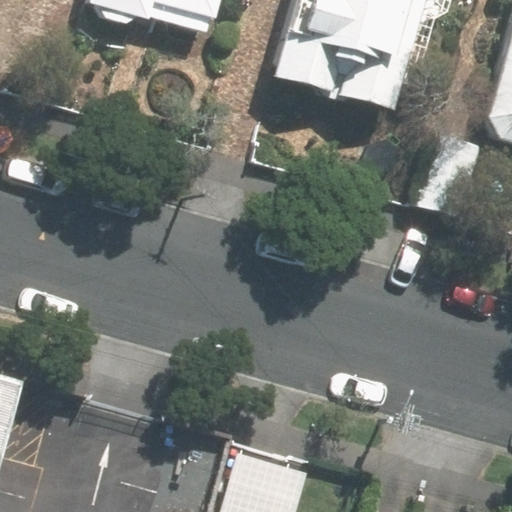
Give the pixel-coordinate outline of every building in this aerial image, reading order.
[(80,0),(80,4),(86,6),(95,20),(116,26),(131,19),(137,20),(138,18),(198,35),(202,20),(204,21),(209,0),(80,0)] [(438,0),(286,0),(265,79),(312,91),(310,96),(339,104),(340,98),(386,112),(402,59),(420,64),(432,21),(436,11),(438,0)] [(511,148),(511,0),(510,0),(477,121),(487,141),(511,148)] [(467,128),(428,117),(402,208),(452,222),(476,142),(464,138),(467,128)] [(278,511),(288,474),(226,459),(212,511),(278,511)]
